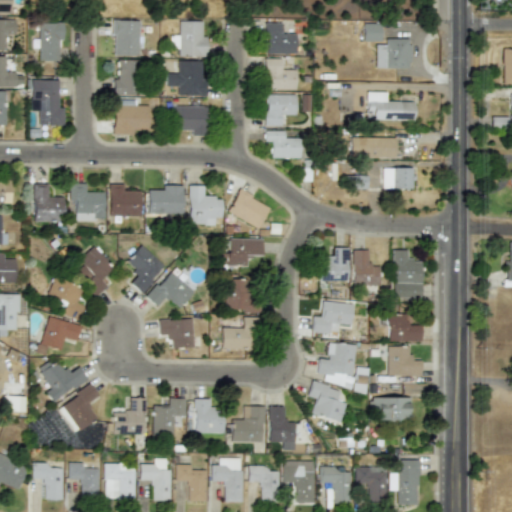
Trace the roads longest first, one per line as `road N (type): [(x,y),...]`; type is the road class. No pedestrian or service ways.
road 1 (secondary): [(459,511),(461,0)]
road 2 (residential): [(0,156),(217,160),(267,177),(332,222),(460,230)]
road 3 (residential): [(313,212),(286,276),(284,380),(122,378),(122,331)]
road 4 (residential): [(238,164),(237,22)]
road 5 (residential): [(88,158),(88,20)]
